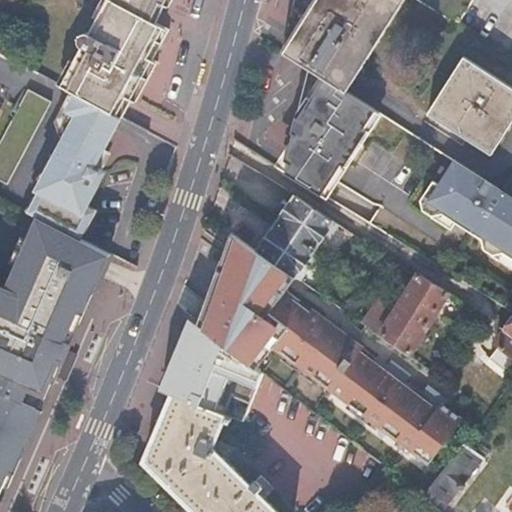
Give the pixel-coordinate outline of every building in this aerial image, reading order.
[(69,34),(68,37),(68,41),(69,45),(72,48),(53,82),(83,98),(119,117),(128,99),(135,103),(157,64),(151,60),(166,34),(151,25),(105,0),(97,0),(81,30),(78,30),(75,30),(72,32),(69,34)] [(105,0),(151,25),(160,8),(145,0),(105,0)] [(295,0),(283,52),(306,67),(348,94),(406,0),(295,0)] [(417,0),(457,24),(471,0),(417,0)] [(511,121),(511,90),(462,60),(427,114),(491,154),(511,121)] [(348,94),(306,67),(291,130),(296,133),(289,144),(297,149),(300,151),(303,146),(317,155),(319,152),(322,155),(324,152),(341,163),(346,166),(379,114),(348,94)] [(58,107),(32,93),(0,153),(0,179),(15,188),(58,107)] [(71,122),(80,126),(34,214),(37,216),(77,236),(112,170),(110,168),(115,157),(112,155),(117,146),(108,141),(119,117),(83,98),(71,122)] [(128,122),(119,117),(108,141),(117,146),(128,122)] [(296,133),(291,130),(285,155),(291,158),(297,149),(289,144),(296,133)] [(297,149),(291,158),(283,172),(320,195),(341,163),(324,152),(322,155),(319,152),(317,155),(303,146),(300,151),(297,149)] [(291,158),(285,155),(281,171),(283,172),(291,158)] [(434,219),(442,217),(457,227),(459,223),(464,226),(462,230),(481,242),(485,252),(492,257),(503,255),(511,261),(511,197),(503,192),(456,162),(440,187),(434,183),(422,202),(424,213),(434,219)] [(338,226),(297,198),(280,225),(314,247),(323,234),(329,239),(338,226)] [(77,236),(37,216),(15,269),(20,271),(10,294),(0,289),(0,507),(43,409),(38,408),(45,392),(48,384),(53,386),(111,253),(77,236)] [(314,247),(280,225),(262,254),(301,281),(311,267),(304,262),(314,247)] [(262,254),(237,237),(204,324),(265,372),(283,349),(426,463),(460,420),(443,406),(448,401),(428,386),(422,394),(407,381),(411,375),(393,361),(388,367),(349,336),(344,342),(336,335),(335,329),(332,327),(336,321),(326,314),(323,318),(312,310),(308,316),(295,308),(299,302),(285,292),(296,277),(262,254)] [(20,270),(15,268),(7,286),(0,283),(0,289),(10,294),(20,270)] [(419,276),(415,281),(400,304),(430,324),(434,317),(448,296),(449,295),(419,276)] [(335,286),(327,298),(347,312),(356,300),(335,286)] [(400,304),(389,320),(380,335),(409,355),(430,324),(400,304)] [(389,320),(370,307),(360,322),(380,335),(389,320)] [(511,322),(495,343),(511,356),(511,322)] [(38,408),(43,409),(53,386),(48,384),(45,392),(38,408)] [(169,406),(146,460),(197,511),(278,511),(265,498),(275,488),(262,475),(252,485),(227,460),(238,450),(222,434),(230,416),(175,393),(169,406)] [(465,442),(461,447),(422,497),(436,510),(437,511),(440,511),(483,457),(465,442)]
